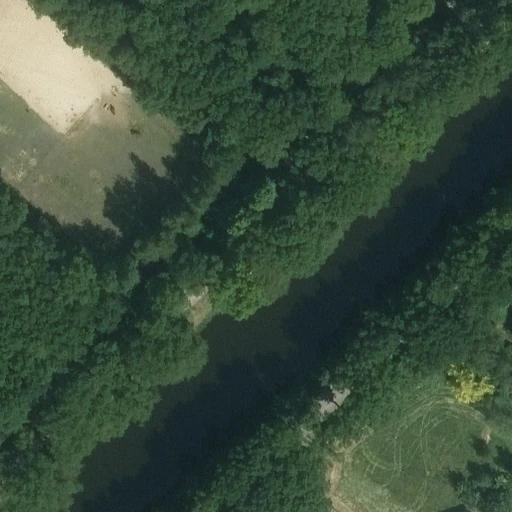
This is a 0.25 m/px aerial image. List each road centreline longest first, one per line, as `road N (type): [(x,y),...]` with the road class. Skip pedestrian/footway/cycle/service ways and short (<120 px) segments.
road 1 (track): [(0,475),(451,27)]
road 2 (unclassified): [(208,511),(511,224)]
